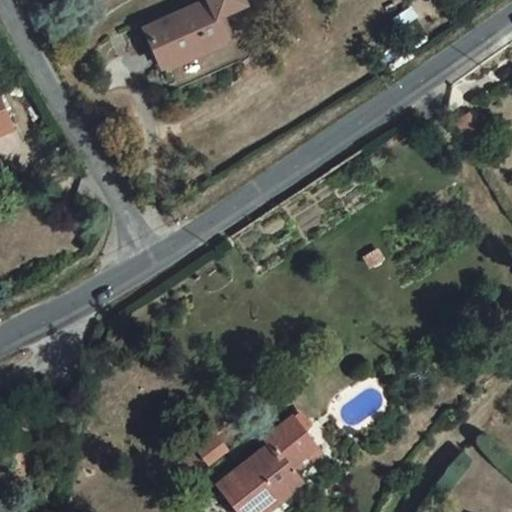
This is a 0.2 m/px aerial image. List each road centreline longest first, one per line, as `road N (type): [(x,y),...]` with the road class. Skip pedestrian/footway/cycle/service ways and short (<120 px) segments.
road 1 (tertiary): [(159,268),(511,28)]
road 2 (unclassified): [(12,0),(159,268)]
